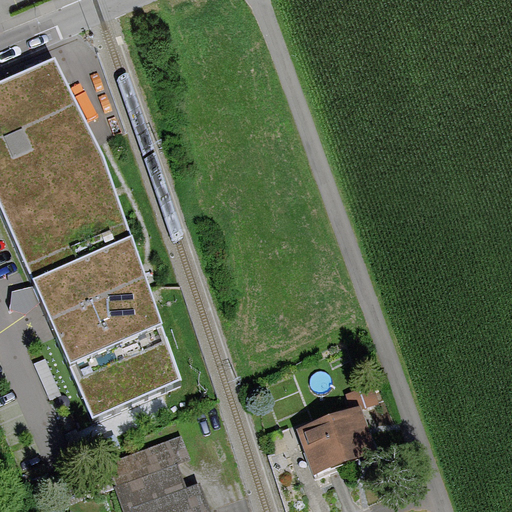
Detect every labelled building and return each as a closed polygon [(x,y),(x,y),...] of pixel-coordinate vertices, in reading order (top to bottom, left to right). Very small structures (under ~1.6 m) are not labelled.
[(105,164),(55,64),(0,87),(0,209),(34,289),(41,305),(93,424),(182,386),(105,164)] [(41,305),(34,289),(12,294),(10,313),(27,317),(41,305)] [(61,397),(46,360),(34,365),(50,402),(61,397)] [(362,410),(379,403),(372,385),(349,393),(356,412),(362,410)] [(298,434),(315,481),(379,457),(362,410),(356,412),(298,434)] [(84,449),(77,431),(67,436),(74,453),(84,449)] [(209,511),(200,486),(186,491),(178,468),(190,463),(182,440),(107,467),(123,511),(209,511)]
